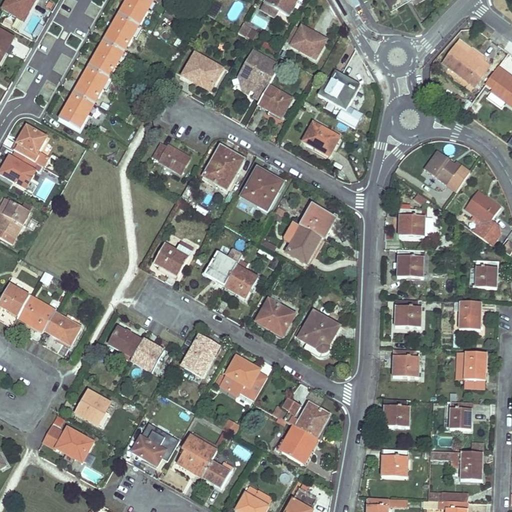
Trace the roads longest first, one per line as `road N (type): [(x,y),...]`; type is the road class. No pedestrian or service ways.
road 1 (residential): [(360,396),(200,312),(164,310)]
road 2 (residential): [(372,203),(191,114)]
road 3 (residential): [(360,396),(372,203)]
road 4 (residential): [(0,127),(32,95),(85,0)]
road 5 (residential): [(501,511),(511,361)]
road 6 (residential): [(0,347),(49,376),(26,424),(0,411)]
